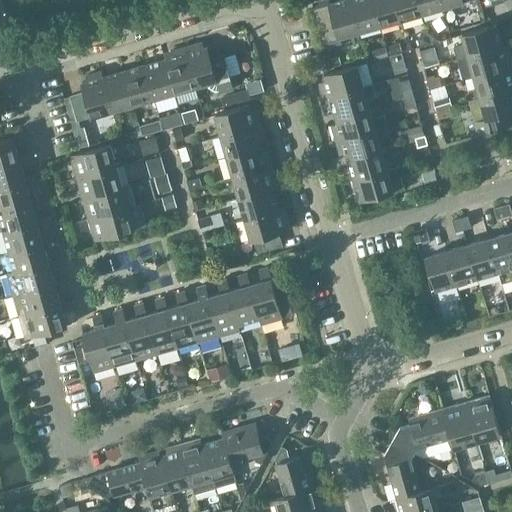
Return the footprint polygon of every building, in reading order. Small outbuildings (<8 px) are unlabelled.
[(360,32),(350,0),(343,0),(315,8),(326,46),(341,42),(340,38),(360,32)] [(381,26),(373,0),(350,0),(360,32),(381,26)] [(373,0),(381,26),(401,20),(395,0),(373,0)] [(422,14),(418,0),(395,0),(401,20),(422,14)] [(443,8),(440,0),(418,0),(422,14),(443,8)] [(440,0),(443,8),(464,2),(463,0),(440,0)] [(462,35),(465,45),(454,48),(457,60),(502,47),(496,25),(462,35)] [(433,31),(427,33),(430,43),(442,40),(440,35),(433,31)] [(422,34),(418,40),(420,46),(430,43),(427,33),(422,34)] [(208,84),(209,87),(217,92),(220,90),(221,93),(234,89),(224,55),(211,59),(208,47),(204,48),(203,42),(185,48),(196,87),(208,84)] [(400,43),(389,46),(391,55),(403,51),(400,43)] [(463,80),(475,77),(508,68),(506,61),(511,60),(508,45),(502,47),(457,60),(463,80)] [(387,46),(373,51),(376,60),(390,56),(387,46)] [(434,47),(420,52),(425,67),(439,63),(434,47)] [(172,57),(166,59),(175,93),(196,87),(185,48),(170,52),(172,57)] [(330,60),(332,67),(342,64),(340,57),(330,60)] [(175,93),(166,59),(145,65),(155,99),(175,93)] [(155,99),(145,65),(124,71),(134,105),(155,99)] [(324,98),(330,97),(364,87),(358,65),(324,75),(326,81),(320,83),(324,98)] [(474,89),(477,99),(511,89),(511,73),(510,74),(508,68),(475,77),(478,88),(474,89)] [(86,76),(88,81),(82,83),(91,117),(113,111),(103,77),(102,71),(86,76)] [(134,105),(124,71),(103,77),(113,111),(134,105)] [(435,75),(427,78),(430,90),(431,89),(446,85),(447,85),(445,76),(436,78),(435,75)] [(402,82),(406,98),(414,96),(409,80),(402,82)] [(364,87),(330,97),(336,117),(370,108),(366,95),(376,92),(374,84),(364,87)] [(511,89),(477,99),(469,101),(479,135),(511,124),(511,121),(509,113),(511,112),(511,89)] [(247,90),(224,96),(224,97),(226,105),(239,102),(249,99),(248,96),(247,90)] [(414,96),(406,98),(409,108),(417,106),(414,96)] [(71,97),(66,98),(67,104),(70,113),(72,123),(74,130),(81,128),(79,121),(78,121),(71,97)] [(446,99),(434,103),(436,110),(443,108),(448,107),(446,99)] [(216,114),(222,136),(261,125),(257,109),(251,111),(249,105),(216,114)] [(448,107),(443,108),(437,110),(440,119),(451,116),(448,107)] [(342,138),(376,129),(388,125),(385,115),(373,118),(370,108),(336,117),(338,123),(332,125),(336,140),(342,138)] [(196,109),(183,112),(186,123),(199,119),(196,109)] [(180,113),(161,118),(164,129),(172,127),(183,124),(180,113)] [(163,129),(161,121),(140,127),(141,130),(143,135),(163,129)] [(222,136),(228,157),(262,147),(260,141),(265,139),(261,125),(222,136)] [(422,125),(407,130),(410,140),(425,135),(422,125)] [(181,126),(173,129),(176,140),(184,138),(181,126)] [(382,149),(376,129),(342,138),(336,140),(340,154),(346,152),(348,159),(382,149)] [(141,130),(130,134),(131,139),(143,135),(141,130)] [(0,164),(20,159),(20,158),(16,146),(28,143),(25,134),(0,141),(0,164)] [(83,138),(86,146),(99,142),(97,134),(83,138)] [(156,137),(140,141),(144,156),(160,152),(156,137)] [(428,146),(426,138),(416,140),(418,148),(428,146)] [(78,177),(117,166),(111,144),(77,154),(79,160),(73,162),(78,177)] [(269,152),(263,154),(262,147),(228,157),(234,178),(273,166),(269,152)] [(354,180),(388,170),(382,149),(348,159),(354,180)] [(0,164),(0,186),(26,180),(26,179),(22,167),(34,163),(31,155),(20,158),(20,159),(0,164)] [(161,157),(147,161),(151,176),(166,172),(161,157)] [(191,159),(182,162),(184,169),(193,167),(191,159)] [(88,190),(89,196),(123,187),(117,166),(78,177),(82,192),(88,190)] [(277,181),(273,166),(234,178),(240,198),(273,189),(272,182),(277,181)] [(388,170),(354,180),(360,201),(394,192),(390,180),(403,176),(400,166),(388,170)] [(435,171),(423,174),(427,189),(439,186),(435,171)] [(166,175),(156,178),(160,193),(171,190),(166,175)] [(0,186),(0,209),(32,200),(28,187),(39,184),(37,176),(26,179),(26,180),(0,186)] [(200,178),(188,181),(190,190),(203,186),(200,178)] [(85,204),(90,219),(129,208),(123,187),(89,196),(91,203),(85,204)] [(246,219),(279,210),(273,189),(240,198),(246,219)] [(0,231),(4,231),(38,221),(38,220),(34,208),(45,205),(43,196),(32,200),(0,209),(0,231)] [(172,196),(162,199),(166,210),(175,207),(172,196)] [(203,199),(194,202),(196,210),(206,207),(203,199)] [(90,219),(94,233),(100,232),(102,239),(147,226),(141,204),(129,208),(90,219)] [(501,207),(504,218),(511,216),(509,204),(501,207)] [(504,218),(501,207),(494,209),(497,220),(504,218)] [(285,208),(279,210),(246,219),(252,241),(266,237),(278,233),(286,231),(284,224),(289,222),(285,208)] [(460,218),(463,230),(471,228),(468,216),(460,218)] [(4,231),(10,251),(44,242),(43,241),(40,229),(51,226),(49,217),(38,220),(38,221),(4,231)] [(463,230),(460,218),(452,221),(455,232),(463,230)] [(212,221),(200,225),(202,232),(214,229),(212,221)] [(426,228),(418,231),(421,242),(429,240),(426,228)] [(278,233),(266,237),(270,250),(281,247),(278,233)] [(489,239),(498,272),(501,282),(511,278),(511,240),(510,233),(489,239)] [(50,263),(49,262),(46,250),(57,246),(55,238),(43,241),(44,242),(10,251),(16,272),(50,263)] [(498,272),(489,239),(468,245),(478,278),(498,272)] [(478,278),(468,245),(447,251),(457,284),(478,278)] [(447,251),(426,257),(435,291),(457,284),(447,251)] [(55,283),(52,270),(63,267),(61,259),(49,262),(50,263),(16,272),(8,274),(14,295),(55,283)] [(269,267),(260,270),(263,281),(251,284),(250,285),(260,318),(262,324),(293,315),(287,296),(278,299),(269,267)] [(260,318),(250,285),(251,284),(248,273),(239,276),(242,287),(230,290),(229,291),(239,324),(260,318)] [(61,304),(61,303),(58,291),(69,288),(67,279),(55,283),(14,295),(20,316),(61,304)] [(220,336),(241,330),(239,324),(229,291),(230,290),(227,279),(218,282),(222,293),(209,296),(208,297),(220,336)] [(188,303),(197,336),(199,342),(220,336),(208,297),(209,296),(206,285),(198,288),(201,299),(189,302),(188,303)] [(199,342),(197,336),(188,303),(189,302),(185,291),(177,294),(180,305),(168,308),(167,308),(178,348),(199,342)] [(168,308),(165,298),(165,297),(156,300),(159,311),(147,314),(146,314),(156,348),(157,354),(178,348),(167,308),(168,308)] [(75,309),(72,300),(61,303),(61,304),(20,316),(26,338),(34,335),(37,347),(50,343),(46,332),(68,326),(64,312),(75,309)] [(157,354),(156,348),(146,314),(147,314),(144,303),(135,305),(139,317),(126,320),(125,320),(135,354),(137,360),(157,354)] [(137,360),(135,354),(125,320),(126,320),(123,309),(115,311),(118,323),(105,326),(104,326),(116,366),(137,360)] [(91,360),(94,372),(116,366),(104,326),(105,326),(102,315),(94,317),(97,329),(83,333),(86,344),(91,360)] [(86,344),(75,348),(76,352),(79,361),(79,363),(91,360),(86,344)] [(227,364),(208,370),(211,381),(230,376),(227,364)] [(125,377),(110,382),(115,398),(130,393),(125,377)] [(185,378),(176,380),(179,391),(188,388),(185,378)] [(144,389),(132,392),(136,403),(148,400),(144,389)] [(491,401),(467,408),(477,441),(501,434),(491,401)] [(451,438),(450,438),(453,448),(477,441),(467,408),(444,414),(451,438)] [(393,441),(414,453),(418,447),(450,438),(451,438),(444,414),(411,424),(400,427),(393,441)] [(231,461),(264,452),(267,454),(273,441),(265,437),(260,439),(257,429),(248,431),(246,426),(222,433),(223,438),(224,438),(231,461)] [(231,461),(224,438),(223,438),(203,444),(216,487),(237,481),(231,461)] [(181,444),(192,484),(195,493),(216,487),(203,444),(197,446),(195,440),(181,444)] [(431,488),(422,457),(414,453),(393,441),(385,454),(388,465),(397,498),(421,491),(431,488)] [(166,448),(168,454),(162,456),(171,490),(192,484),(181,444),(166,448)] [(286,496),(314,488),(310,473),(305,475),(300,456),(290,459),(287,449),(282,446),(275,458),(286,495),(286,496)] [(147,485),(150,496),(171,490),(162,456),(155,458),(154,452),(139,456),(140,462),(141,462),(148,485),(147,485)] [(482,472),(497,466),(494,456),(478,462),(482,472)] [(140,462),(108,471),(108,472),(84,478),(85,484),(106,497),(147,485),(148,485),(141,462),(140,462)] [(485,471),(489,484),(497,481),(494,469),(485,471)] [(485,472),(476,475),(473,481),(480,485),(488,483),(485,472)] [(246,482),(238,484),(242,501),(250,485),(246,482)] [(452,483),(438,487),(441,495),(454,492),(452,483)] [(286,496),(286,495),(275,498),(279,511),(309,511),(315,510),(314,504),(318,503),(314,488),(286,496)] [(421,491),(397,498),(401,511),(427,511),(437,509),(431,488),(421,491)] [(471,499),(463,502),(465,511),(484,511),(484,509),(480,497),(471,499)]
